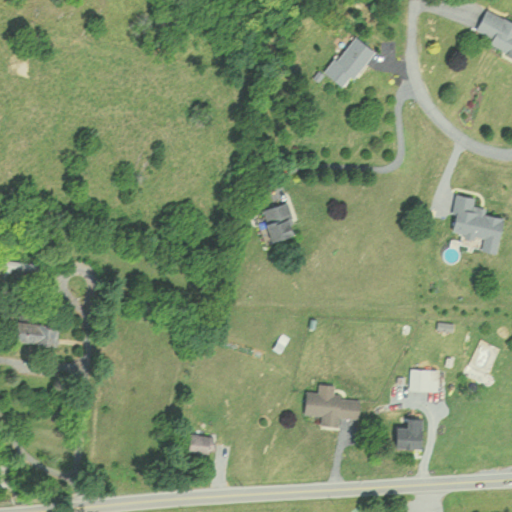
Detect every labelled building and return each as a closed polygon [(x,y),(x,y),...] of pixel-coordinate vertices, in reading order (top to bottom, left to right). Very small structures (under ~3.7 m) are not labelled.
[(511,20),(485,8),(476,29),(492,36),(488,45),(511,55),(511,20)] [(373,49),(353,34),(324,72),(344,88),(373,49)] [(260,209),(269,239),(294,232),(285,202),(260,209)] [(13,340),(54,343),(56,323),(14,319),(13,340)] [(409,388),(438,389),(438,368),(410,367),(409,388)] [(359,395),(304,392),(303,413),(322,414),(321,425),(338,426),(338,417),(358,418),(359,395)] [(420,447),(420,416),(405,416),(405,425),(394,425),(394,447),(420,447)] [(213,434),(187,434),(187,451),(213,451),(213,434)]
